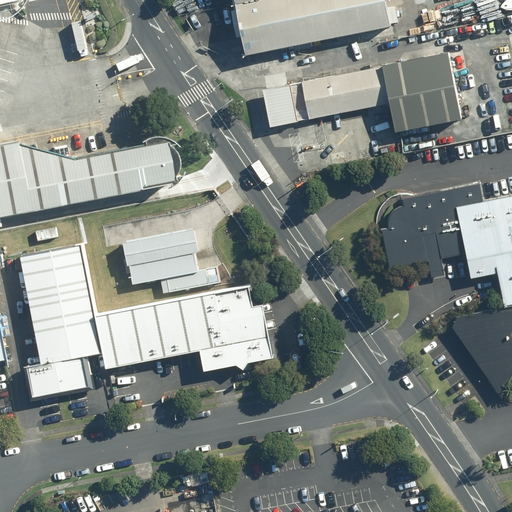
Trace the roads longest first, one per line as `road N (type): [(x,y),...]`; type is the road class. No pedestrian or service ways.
road 1 (secondary): [(140,0),(392,371)]
road 2 (unclassified): [(0,470),(321,407),(392,371)]
road 3 (secondary): [(392,371),(484,511)]
